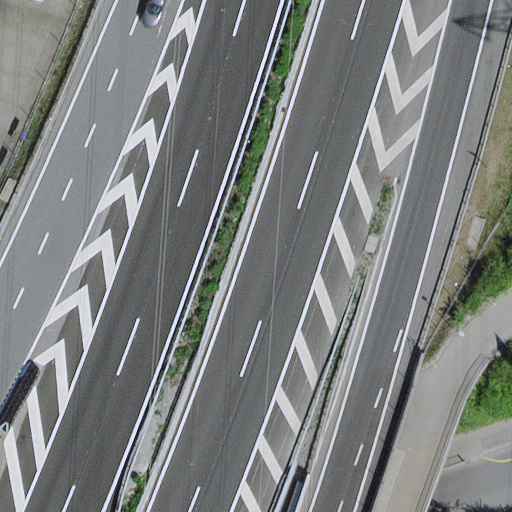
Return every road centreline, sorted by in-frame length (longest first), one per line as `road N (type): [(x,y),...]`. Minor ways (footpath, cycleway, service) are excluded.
road 1 (motorway): [(244,0),(64,511)]
road 2 (motorway): [(193,511),(323,153),(368,0)]
road 3 (motorway): [(326,511),(367,405),(483,0)]
road 4 (motorway): [(146,0),(0,340)]
